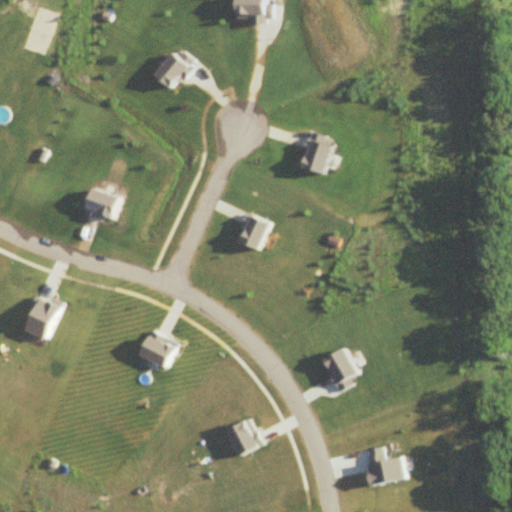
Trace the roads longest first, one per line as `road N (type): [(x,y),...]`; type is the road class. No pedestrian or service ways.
road 1 (residential): [(0,228),(60,256),(164,284),(225,323),(277,378),(312,443),(332,511)]
road 2 (residential): [(235,128),(164,284)]
